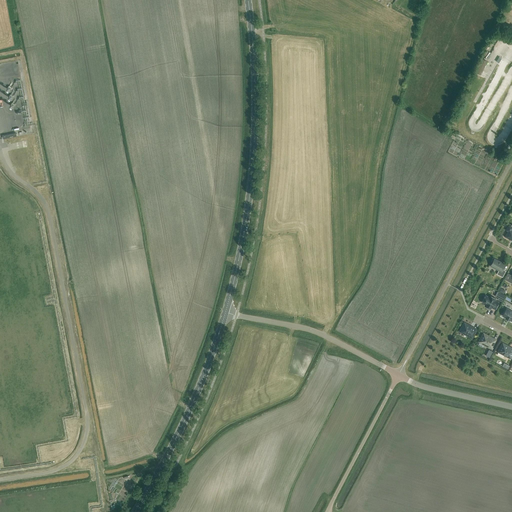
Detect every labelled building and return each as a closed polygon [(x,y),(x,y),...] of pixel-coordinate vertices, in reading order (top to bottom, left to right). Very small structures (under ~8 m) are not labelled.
[(476,73),(480,75),(487,61),(482,59),(476,73)] [(503,277),(506,271),(503,269),(505,265),(494,259),(494,260),(493,260),(491,262),(492,263),(490,266),(499,270),(497,274),(503,277)] [(502,302),(505,296),(497,292),(495,296),(498,298),(498,300),(502,302)] [(489,297),(486,295),(482,302),(486,304),(485,306),(491,309),(492,308),(495,309),(499,302),(495,300),(496,299),(490,296),(489,297)] [(511,320),(511,311),(506,308),(503,316),(506,317),(506,318),(510,320),(511,320)] [(472,338),(476,330),(464,323),(460,331),(472,338)] [(491,348),(496,340),(484,334),(479,341),(491,348)] [(511,358),(511,355),(511,348),(503,344),(499,352),(511,358)]
